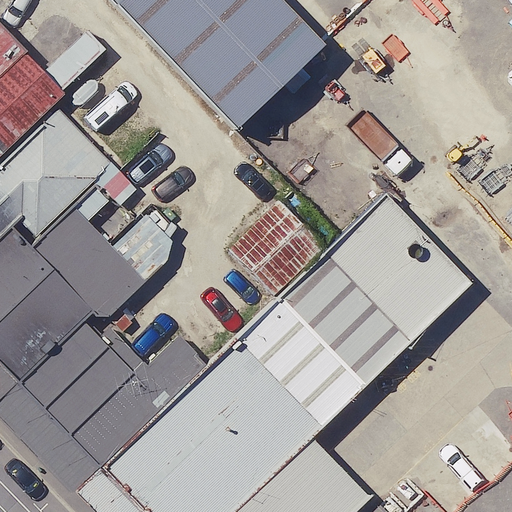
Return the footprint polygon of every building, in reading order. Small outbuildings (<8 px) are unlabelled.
[(38,0),(205,177),(290,98),(197,0),(38,0)] [(0,183),(77,111),(0,29),(0,183)] [(71,117),(0,183),(0,255),(31,226),(44,241),(121,170),(71,117)] [(0,282),(0,364),(26,392),(163,264),(96,193),(0,282)] [(227,369),(109,480),(139,511),(370,511),(381,502),(326,443),(484,295),(401,207),(227,369)] [(105,319),(26,392),(109,480),(227,369),(200,341),(160,377),(105,319)]
